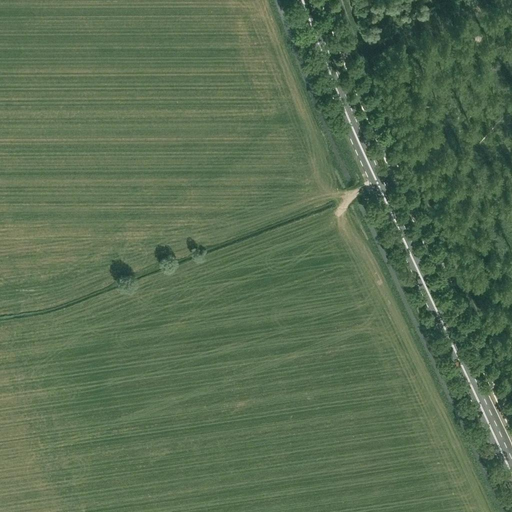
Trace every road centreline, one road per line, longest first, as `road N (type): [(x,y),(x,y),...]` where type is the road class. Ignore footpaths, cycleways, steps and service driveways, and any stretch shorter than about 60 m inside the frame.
road 1 (primary): [(511,476),(325,67),(303,0)]
road 2 (unclassified): [(511,424),(325,0)]
